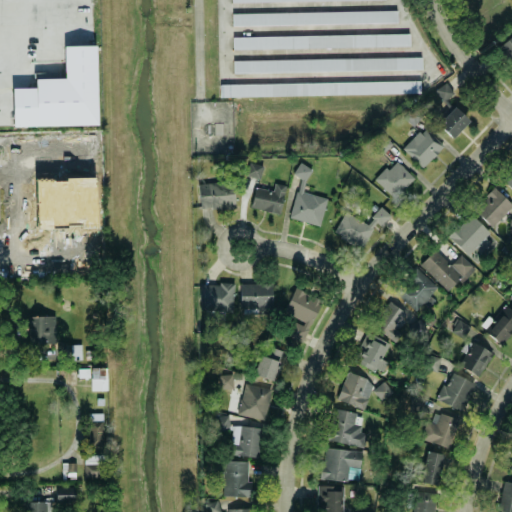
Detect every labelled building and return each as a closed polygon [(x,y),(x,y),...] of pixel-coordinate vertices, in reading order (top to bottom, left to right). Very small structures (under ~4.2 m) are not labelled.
[(396,8),(231,11),(231,23),(397,21),(396,8)] [(408,44),(408,32),(231,34),(232,47),(408,44)] [(511,32),(496,46),(511,65),(511,32)] [(12,125),(95,123),(94,44),(63,45),(63,77),(50,77),(50,71),(34,72),(34,86),(12,87),(12,125)] [(420,56),(232,58),(232,70),(420,68),(420,56)] [(219,82),(219,95),(419,92),(419,79),(219,82)] [(454,91),(444,81),(434,90),(444,100),(454,91)] [(436,122),(451,136),(468,118),(453,104),(436,122)] [(419,113),(410,107),(404,117),(413,123),(419,113)] [(401,146),(422,165),(441,145),(421,126),(401,146)] [(396,196),(412,172),(390,157),(374,180),(396,196)] [(258,176),(262,164),(249,160),(246,172),(258,176)] [(310,168),(300,161),(293,171),(304,178),(310,168)] [(511,187),(511,169),(503,178),(511,187)] [(198,180),(198,206),(233,206),(233,180),(198,180)] [(278,211),(284,184),(274,181),(272,189),(255,186),(250,205),(278,211)] [(472,206),(491,225),(511,203),(493,185),(472,206)] [(326,195),(295,188),(289,216),(319,223),(326,195)] [(374,222),(381,225),(389,211),(377,205),(368,222),(344,210),(332,232),(361,247),(374,222)] [(488,230),(470,212),(448,234),(466,252),(488,230)] [(460,253),(450,263),(434,248),(419,263),(448,290),(472,265),(460,253)] [(416,308),(437,286),(421,271),(400,294),(416,308)] [(199,309),(232,310),(233,281),(201,280),(199,309)] [(240,310),(271,310),(271,281),(240,281),(240,310)] [(320,298),(294,286),(284,309),(296,315),(289,333),(302,339),(320,298)] [(405,311),(388,299),(372,324),(389,335),(405,311)] [(486,328),(500,341),(511,327),(511,309),(507,305),(486,328)] [(54,313),(29,313),(29,340),(54,340),(54,313)] [(376,336),(356,344),(364,367),(377,362),(375,355),(387,351),(383,340),(378,341),(376,336)] [(491,350),(469,339),(458,363),(480,374),(491,350)] [(81,358),(81,342),(60,342),(60,358),(81,358)] [(279,359),(260,353),(253,372),(272,378),(279,359)] [(106,366),(78,366),(78,376),(90,376),(90,388),(106,388),(106,366)] [(363,406),(366,396),(360,394),(366,376),(346,369),(337,398),(363,406)] [(461,410),(475,382),(453,371),(446,385),(442,383),(435,397),(461,410)] [(219,372),(219,386),(231,386),(231,372),(219,372)] [(392,390),(383,380),(372,389),(381,399),(392,390)] [(271,387),(243,381),(236,412),(263,418),(271,387)] [(358,443),(363,411),(331,407),(326,439),(358,443)] [(102,444),(102,411),(88,411),(88,444),(102,444)] [(448,447),(458,418),(438,411),(435,422),(426,419),(420,437),(448,447)] [(216,416),(216,425),(227,425),(227,416),(216,416)] [(257,455),(261,426),(239,423),(237,443),(229,442),(228,451),(257,455)] [(360,449),(322,446),(320,476),(348,479),(348,466),(359,467),(360,449)] [(441,451),(423,450),(421,481),(439,482),(441,451)] [(84,475),(103,475),(103,452),(84,452),(84,475)] [(249,493),(249,459),(222,459),(222,468),(217,468),(217,482),(222,482),(222,493),(249,493)] [(62,476),(75,476),(75,460),(62,460),(62,476)] [(347,477),(358,478),(359,466),(348,466),(347,477)] [(498,509),(511,510),(511,481),(501,480),(498,509)] [(73,484),(55,484),(55,499),(73,499),(73,484)] [(339,511),(340,487),(318,486),(316,511),(339,511)] [(412,492),(410,511),(434,511),(435,493),(412,492)] [(51,511),(51,500),(28,500),(28,511),(51,511)] [(203,511),(218,511),(218,500),(203,500),(203,511)]
